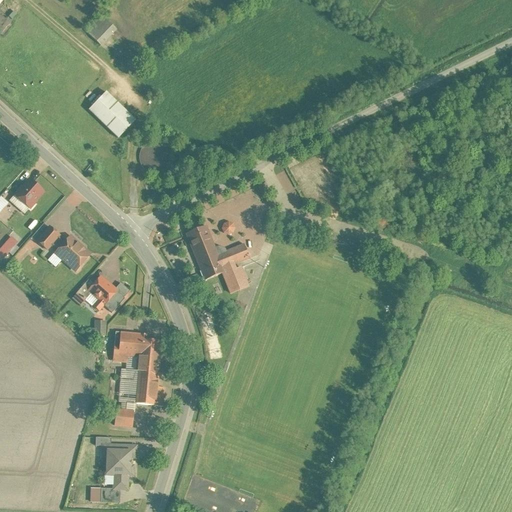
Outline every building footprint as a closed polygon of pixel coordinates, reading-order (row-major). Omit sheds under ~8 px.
[(0,13),(0,35),(11,23),(0,13)] [(117,31),(104,17),(87,33),(101,47),(117,31)] [(44,102),(28,120),(46,137),(62,119),(104,156),(116,143),(81,111),(102,87),(70,59),(37,96),(44,102)] [(135,121),(105,92),(88,111),(118,139),(135,121)] [(32,209),(48,192),(35,180),(19,197),(32,209)] [(236,225),(231,222),(226,224),(224,228),(225,233),(230,236),(235,234),(237,230),(236,225)] [(252,287),(243,262),(252,258),(247,245),(221,255),(209,226),(188,235),(207,282),(225,275),(232,294),(252,287)] [(52,227),(39,241),(50,251),(54,246),(60,251),(57,255),(78,274),(94,256),(73,237),(67,243),(61,238),(63,236),(52,227)] [(13,237),(0,252),(0,266),(20,243),(13,237)] [(104,276),(96,285),(92,281),(75,299),(83,307),(94,295),(107,307),(108,306),(115,312),(132,292),(123,284),(119,289),(104,276)] [(248,304),(238,300),(233,313),(243,317),(248,304)] [(108,336),(109,322),(97,322),(97,330),(93,330),(92,336),(108,336)] [(168,388),(162,388),(165,342),(148,340),(148,335),(117,332),(115,362),(129,363),(128,371),(124,371),(122,404),(124,404),(124,410),(120,410),(118,426),(135,427),(136,411),(137,405),(138,405),(160,407),(167,408),(168,388)] [(106,486),(114,486),(114,490),(93,489),(92,502),(122,504),(122,491),(131,491),(131,477),(134,477),(134,459),(139,459),(140,446),(114,445),(114,438),(99,438),(98,446),(103,446),(103,458),(109,458),(109,476),(107,476),(106,486)] [(76,485),(73,498),(81,500),(84,487),(76,485)]
